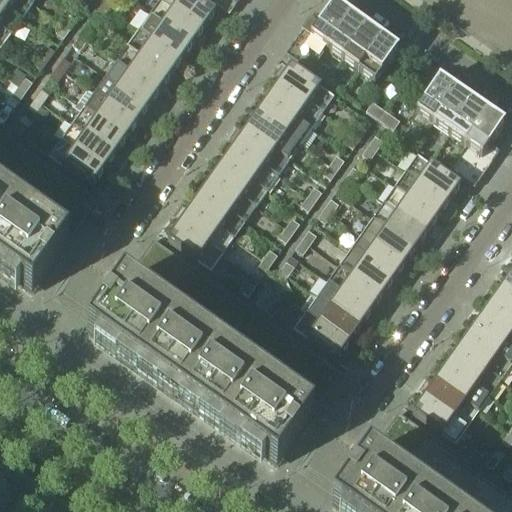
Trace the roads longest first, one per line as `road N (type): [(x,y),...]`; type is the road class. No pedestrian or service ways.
road 1 (residential): [(100,261),(285,0)]
road 2 (residential): [(361,427),(511,211)]
road 3 (secondary): [(180,511),(0,387)]
road 4 (residential): [(372,0),(511,100)]
